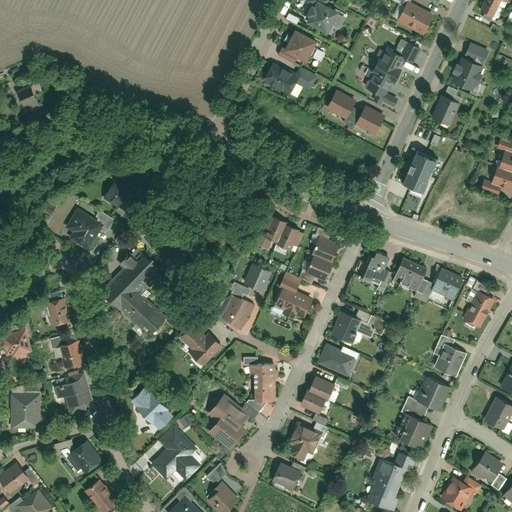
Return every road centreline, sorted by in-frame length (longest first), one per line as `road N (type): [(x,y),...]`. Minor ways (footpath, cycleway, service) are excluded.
road 1 (residential): [(248,462),(279,417),(366,217)]
road 2 (residential): [(366,217),(464,0)]
road 3 (tertiary): [(0,194),(104,137),(172,133),(209,141)]
road 4 (track): [(224,111),(151,103),(51,59),(20,59)]
road 5 (residential): [(106,419),(101,367),(46,228)]
road 6 (tertiary): [(209,141),(366,217)]
road 7 (residential): [(209,141),(283,0)]
road 8 (tertiary): [(366,217),(501,260)]
road 9 (residential): [(450,419),(511,296)]
